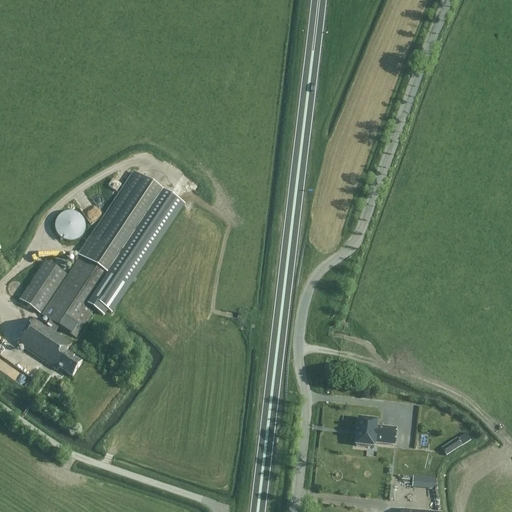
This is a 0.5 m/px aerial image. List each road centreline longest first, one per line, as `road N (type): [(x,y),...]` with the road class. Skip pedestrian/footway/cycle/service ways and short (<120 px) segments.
road 1 (tertiary): [(293,511),(308,404),(300,311),(315,278),(359,232),(450,0)]
road 2 (trunk): [(257,511),(318,0)]
road 3 (track): [(297,345),(459,396),(511,447)]
